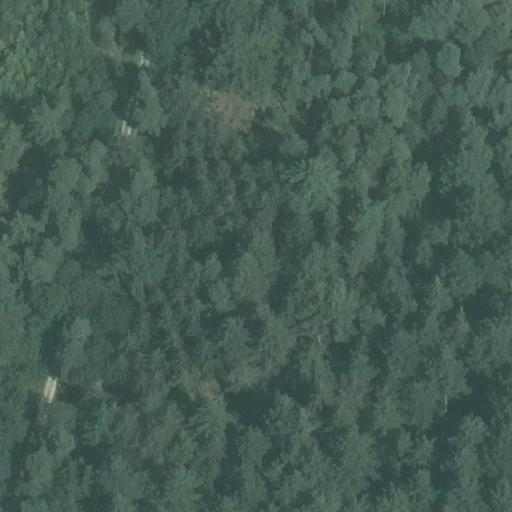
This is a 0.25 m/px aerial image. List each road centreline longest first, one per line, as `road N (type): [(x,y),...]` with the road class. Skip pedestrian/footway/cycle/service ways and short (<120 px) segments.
road 1 (track): [(9,511),(157,0)]
road 2 (track): [(45,382),(121,511)]
